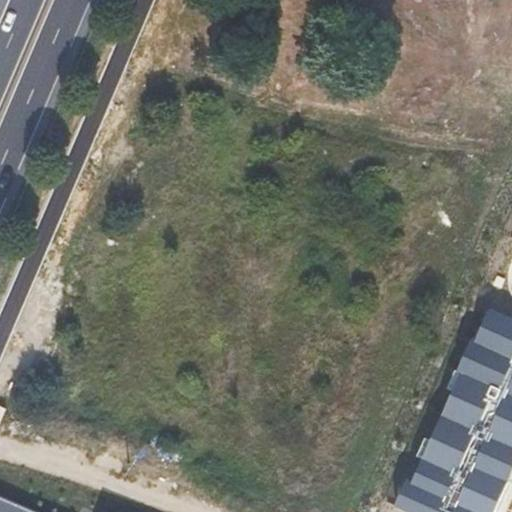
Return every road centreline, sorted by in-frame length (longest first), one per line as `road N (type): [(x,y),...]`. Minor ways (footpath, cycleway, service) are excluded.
road 1 (residential): [(0,439),(199,511)]
road 2 (primary): [(0,166),(70,0)]
